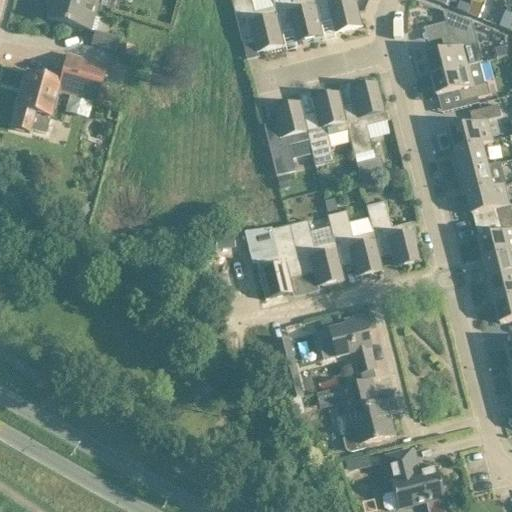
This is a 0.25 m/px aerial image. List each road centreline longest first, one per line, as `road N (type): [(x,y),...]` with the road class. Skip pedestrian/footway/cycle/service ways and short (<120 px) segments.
road 1 (residential): [(373,288),(412,440),(490,420)]
road 2 (tertiary): [(203,511),(0,394)]
road 3 (residential): [(452,268),(390,54)]
road 4 (tertiary): [(0,430),(150,511)]
road 5 (residential): [(490,420),(452,268)]
road 6 (residential): [(256,88),(390,54)]
road 7 (residential): [(254,318),(373,288)]
